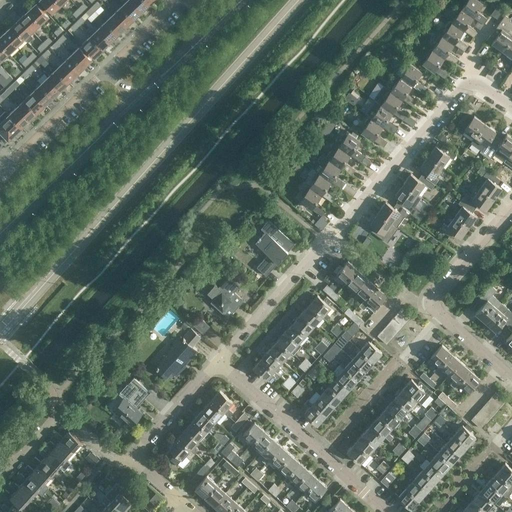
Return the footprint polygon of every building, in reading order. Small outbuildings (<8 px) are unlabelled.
[(60,4),(56,0),(40,0),(52,12),(60,4)] [(142,11),(130,0),(127,0),(121,6),(133,18),(136,15),(137,16),(142,11)] [(149,3),(146,0),(130,0),(142,11),(146,7),(145,6),(149,3)] [(466,0),(467,1),(462,8),(473,16),(484,24),(488,18),(477,10),(484,0),(466,0)] [(100,6),(96,2),(92,6),(95,10),(100,6)] [(32,8),(29,11),(40,23),(49,16),(36,3),(31,7),(32,8)] [(82,11),(87,7),(83,3),(78,8),(82,11)] [(491,13),(497,18),(505,7),(498,3),(491,13)] [(92,6),(87,11),(91,14),(95,10),(92,6)] [(133,18),(121,6),(113,13),(126,26),(130,22),(130,21),(133,18)] [(462,8),(460,6),(455,12),(457,14),(452,21),(463,29),(474,37),(478,32),(467,24),(473,16),(462,8)] [(78,8),(74,12),(77,16),(82,11),(78,8)] [(40,23),(29,11),(26,14),(25,13),(20,18),(32,31),(40,23)] [(126,26),(113,13),(106,21),(117,33),(120,30),(121,31),(126,26)] [(497,25),(490,34),(495,38),(492,42),(503,50),(511,36),(511,21),(509,19),(510,18),(505,14),(497,25)] [(84,21),(81,17),(76,21),(80,25),(84,21)] [(32,31),(20,18),(16,22),(16,23),(13,26),(25,38),(32,31)] [(67,18),(62,24),(65,28),(71,22),(67,18)] [(452,21),(450,20),(445,25),(447,27),(442,35),(453,43),(460,47),(464,50),(464,51),(468,45),(457,37),(463,29),(452,21)] [(76,21),(71,26),(75,29),(80,25),(76,21)] [(117,33),(106,21),(98,28),(110,41),(115,37),(114,36),(117,33)] [(25,38),(13,26),(10,29),(9,28),(5,32),(17,45),(25,38)] [(58,35),(63,30),(60,26),(54,31),(58,35)] [(98,28),(90,36),(102,48),(105,45),(106,46),(110,41),(98,28)] [(17,45),(5,32),(0,36),(1,38),(0,38),(0,43),(9,53),(17,45)] [(442,35),(440,33),(435,38),(438,41),(433,48),(431,47),(444,56),(444,57),(455,64),(458,59),(448,51),(453,43),(442,35)] [(61,43),(66,39),(62,35),(57,39),(61,43)] [(102,48),(90,36),(82,44),(96,58),(101,54),(99,52),(99,51),(102,48)] [(47,46),(51,41),(48,37),(43,42),(47,46)] [(511,37),(503,50),(511,56),(511,37)] [(57,39),(53,44),(57,47),(61,43),(57,39)] [(42,50),(47,46),(43,42),(38,46),(42,50)] [(9,53),(0,43),(0,59),(1,61),(9,53)] [(80,46),(72,54),(83,66),(86,63),(87,64),(92,59),(80,46)] [(444,56),(431,47),(426,52),(428,55),(423,62),(445,78),(449,72),(438,65),(444,57),(444,56)] [(46,58),(50,54),(46,50),(42,54),(46,58)] [(31,61),(36,56),(32,52),(27,57),(31,61)] [(42,54),(37,59),(41,62),(46,58),(42,54)] [(72,54),(64,61),(76,74),(81,70),(80,69),(83,66),(72,54)] [(27,65),(31,61),(27,57),(23,61),(27,65)] [(64,61),(56,69),(68,81),(71,78),(72,79),(76,74),(64,61)] [(405,70),(400,77),(411,85),(422,93),(426,87),(415,80),(421,71),(408,62),(403,68),(405,70)] [(30,73),(35,69),(31,65),(26,69),(30,73)] [(15,76),(21,70),(17,67),(12,72),(15,76)] [(26,69),(22,74),(26,78),(30,73),(26,69)] [(56,69),(48,76),(61,89),(65,85),(64,84),(68,81),(56,69)] [(13,78),(5,70),(1,74),(9,82),(13,78)] [(48,76),(41,84),(52,96),(55,93),(56,94),(61,89),(48,76)] [(395,84),(390,91),(402,99),(412,106),(416,101),(405,93),(411,85),(400,77),(398,76),(393,82),(395,84)] [(14,88),(19,84),(15,80),(11,85),(14,88)] [(41,84),(33,92),(45,104),(50,100),(49,99),(52,96),(41,84)] [(11,85),(6,89),(10,93),(14,88),(11,85)] [(381,105),(381,104),(392,112),(402,120),(406,114),(396,107),(402,99),(390,91),(383,85),(373,99),(375,100),(381,105)] [(355,105),(359,98),(349,91),(344,98),(355,105)] [(33,92),(25,99),(36,111),(40,108),(40,109),(45,104),(33,92)] [(25,99),(17,107),(29,119),(34,115),(33,114),(36,111),(25,99)] [(371,118),(382,126),(393,133),(397,128),(386,120),(392,112),(381,104),(381,105),(375,100),(365,114),(370,117),(371,118)] [(472,107),(466,103),(462,108),(468,112),(472,107)] [(17,107),(9,114),(21,126),(24,123),(25,124),(29,119),(17,107)] [(21,126),(9,114),(6,110),(0,115),(0,138),(5,143),(18,130),(18,129),(21,126)] [(466,117),(464,120),(462,119),(459,123),(460,125),(456,130),(462,134),(465,130),(474,137),(470,142),(471,143),(485,123),(474,116),(471,120),(466,117)] [(376,134),(382,126),(371,118),(370,117),(364,122),(367,124),(361,132),(383,147),(387,142),(376,134)] [(328,135),(337,122),(331,118),(322,132),(328,135)] [(360,128),(354,123),(351,128),(357,132),(360,128)] [(485,156),(497,139),(492,135),(495,131),(485,123),(471,143),(481,149),(479,152),(485,156)] [(343,139),(338,146),(350,154),(361,162),(365,156),(354,148),(359,140),(347,131),(341,136),(343,139)] [(508,156),(511,149),(511,137),(507,134),(501,142),(497,139),(485,156),(490,160),(494,154),(504,161),(508,156)] [(436,146),(428,157),(442,167),(449,156),(453,159),(456,154),(443,144),(440,149),(436,146)] [(334,153),(329,159),(340,168),(351,175),(355,170),(344,162),(350,154),(338,146),(337,145),(331,151),(334,153)] [(329,160),(322,155),(317,159),(319,162),(315,168),(312,167),(312,168),(331,181),(341,189),(345,183),(335,175),(340,168),(329,159),(329,160)] [(370,159),(365,156),(362,161),(367,164),(370,159)] [(442,167),(428,157),(420,167),(425,171),(421,175),(435,185),(438,179),(435,177),(442,167)] [(483,175),(487,169),(481,166),(478,171),(483,175)] [(331,181),(312,168),(307,173),(309,175),(305,181),(303,180),(302,181),(321,195),(332,202),(336,197),(325,189),(331,181)] [(487,179),(480,189),(493,199),(501,188),(497,185),(501,180),(487,170),(483,176),(487,179)] [(411,174),(403,185),(417,195),(424,185),(431,190),(435,185),(421,175),(418,179),(411,174)] [(321,195),(302,181),(297,186),(300,188),(294,196),(322,216),(326,211),(315,203),(321,195)] [(417,195),(403,185),(395,195),(399,198),(396,203),(410,212),(413,207),(410,205),(417,195)] [(466,194),(462,199),(475,208),(478,204),(486,209),(493,199),(480,189),(473,199),(466,194)] [(462,207),(455,217),(469,227),(476,216),(472,213),(475,208),(462,199),(458,204),(462,207)] [(378,213),(392,223),(397,226),(404,217),(406,218),(410,212),(396,203),(393,207),(386,202),(378,213)] [(424,215),(416,209),(412,214),(421,220),(424,215)] [(392,223),(378,213),(370,224),(375,227),(371,231),(385,241),(389,236),(385,233),(392,223)] [(321,230),(327,223),(324,220),(325,218),(321,216),(314,224),(321,230)] [(443,224),(440,229),(453,239),(456,234),(461,238),(469,227),(455,217),(447,227),(443,224)] [(267,275),(295,244),(269,221),(261,229),(266,232),(256,243),(269,255),(257,267),(267,275)] [(337,274),(345,281),(346,282),(358,270),(348,261),(337,274)] [(358,270),(346,282),(356,291),(367,278),(358,270)] [(239,283),(243,278),(236,272),(232,276),(239,283)] [(244,301),(235,292),(240,287),(228,277),(218,288),(215,285),(208,294),(214,299),(211,303),(228,318),(244,301)] [(356,291),(364,298),(365,299),(376,287),(367,278),(356,291)] [(333,298),(337,293),(327,284),(322,289),(333,298)] [(502,304),(492,295),(497,290),(491,285),(480,297),(486,301),(475,313),(485,322),(502,304)] [(376,287),(365,299),(364,298),(359,304),(363,308),(367,305),(374,311),(383,302),(381,301),(386,295),(376,287)] [(333,298),(341,305),(346,301),(337,293),(333,298)] [(318,295),(309,305),(323,316),(327,320),(331,316),(326,312),(331,307),(318,295)] [(511,324),(511,322),(511,311),(511,312),(502,304),(485,322),(495,331),(506,319),(511,324)] [(323,316),(309,305),(301,313),(315,325),(323,316)] [(350,317),(354,312),(348,307),(344,312),(350,317)] [(401,308),(397,313),(406,321),(411,316),(401,308)] [(358,325),(363,320),(354,312),(350,317),(358,325)] [(315,325),(301,313),(293,322),(307,334),(315,325)] [(406,321),(397,313),(393,317),(402,326),(406,321)] [(203,334),(210,326),(200,317),(193,325),(203,334)] [(393,317),(389,322),(398,330),(402,326),(393,317)] [(307,334),(293,322),(285,331),(299,343),(307,334)] [(340,332),(344,328),(337,322),(333,326),(340,332)] [(389,322),(385,326),(394,335),(398,330),(389,322)] [(340,332),(333,326),(330,330),(337,336),(340,332)] [(385,326),(381,331),(390,339),(394,335),(385,326)] [(192,347),(200,337),(191,329),(183,338),(181,337),(168,351),(170,352),(156,368),(167,378),(172,372),(177,376),(185,366),(185,365),(197,351),(192,347)] [(352,335),(346,330),(342,334),(349,339),(352,335)] [(299,343),(285,331),(277,340),(291,352),(294,355),(302,346),(299,343)] [(381,331),(377,335),(386,344),(390,339),(381,331)] [(349,339),(342,334),(339,337),(345,343),(349,339)] [(291,352),(277,340),(269,349),(283,361),(291,352)] [(324,350),(328,346),(321,340),(317,344),(324,350)] [(369,341),(361,350),(374,362),(382,353),(369,341)] [(324,350),(317,344),(314,347),(321,353),(324,350)] [(430,358),(440,366),(451,354),(442,345),(430,358)] [(336,353),(330,347),(326,352),(333,357),(336,353)] [(283,361),(269,349),(262,358),(281,375),(285,371),(278,366),(283,361)] [(361,350),(353,359),(366,371),(374,362),(361,350)] [(333,357),(326,352),(323,355),(329,361),(333,357)] [(451,354),(440,366),(449,375),(461,362),(451,354)] [(281,375),(262,358),(253,367),(269,381),(272,377),(275,377),(277,378),(280,374),(281,375)] [(308,368),(312,364),(305,358),(301,362),(308,368)] [(353,359),(346,367),(345,368),(358,380),(366,371),(353,359)] [(308,368),(301,362),(298,365),(305,371),(308,368)] [(461,362),(449,375),(454,379),(450,383),(455,388),(459,383),(470,370),(461,362)] [(358,380),(345,368),(340,364),(333,372),(337,377),(350,389),(358,380)] [(320,371),(314,365),(310,369),(317,375),(320,371)] [(317,375),(310,369),(307,373),(313,379),(317,375)] [(470,370),(459,383),(468,392),(480,379),(470,370)] [(426,382),(430,378),(423,371),(420,376),(426,382)] [(292,385),(296,381),(289,375),(286,379),(292,385)] [(142,414),(135,407),(149,391),(134,377),(119,394),(123,398),(113,409),(131,426),(142,414)] [(337,377),(329,386),(342,398),(350,389),(337,377)] [(426,382),(432,387),(436,383),(430,378),(426,382)] [(292,385),(286,379),(282,383),(289,389),(292,385)] [(411,379),(403,388),(416,400),(425,391),(411,379)] [(294,387),(301,393),(304,389),(298,383),(294,387)] [(329,386),(321,395),(334,407),(342,398),(329,386)] [(294,387),(291,391),(297,397),(301,393),(294,387)] [(416,400),(403,388),(395,397),(409,409),(416,400)] [(219,391),(211,401),(224,412),(224,411),(229,416),(233,412),(228,407),(232,402),(219,391)] [(443,400),(447,396),(442,391),(438,396),(443,400)] [(495,392),(491,397),(500,405),(505,400),(495,392)] [(321,395),(313,403),(308,399),(326,416),(334,407),(321,395)] [(452,409),(457,404),(447,396),(443,400),(452,409)] [(409,409),(395,397),(387,406),(401,418),(405,422),(409,418),(404,414),(409,409)] [(491,397),(487,401),(496,410),(500,405),(491,397)] [(326,416),(308,399),(304,403),(310,408),(305,413),(316,423),(318,425),(326,416)] [(224,412),(211,401),(202,410),(215,421),(224,412)] [(487,401),(483,406),(492,414),(496,410),(487,401)] [(401,418),(387,406),(379,415),(393,427),(401,418)] [(431,419),(438,412),(431,406),(424,414),(431,419)] [(483,406),(479,410),(489,419),(492,414),(483,406)] [(215,421),(202,410),(194,419),(207,431),(215,421)] [(479,410),(475,415),(484,423),(489,419),(479,410)] [(239,426),(249,416),(244,411),(235,422),(239,426)] [(446,419),(440,414),(436,418),(443,424),(446,419)] [(393,427),(379,415),(371,424),(385,436),(393,427)] [(475,415),(471,419),(480,428),(484,423),(475,415)] [(443,424),(436,418),(433,421),(439,427),(443,424)] [(207,431),(194,419),(186,429),(199,440),(207,431)] [(239,426),(235,422),(230,426),(235,431),(239,426)] [(243,435),(252,444),(264,430),(254,422),(243,435)] [(385,436),(371,424),(363,433),(377,445),(385,436)] [(418,434),(422,430),(415,424),(411,428),(418,434)] [(463,425),(455,434),(468,446),(476,437),(463,425)] [(418,434),(411,428),(408,432),(415,437),(418,434)] [(199,440),(186,429),(177,438),(190,449),(195,453),(199,449),(197,448),(197,447),(194,445),(199,440)] [(82,442),(69,430),(63,437),(57,432),(54,435),(60,440),(61,439),(74,450),(82,442)] [(264,430),(252,444),(261,452),(273,438),(264,430)] [(420,436),(427,441),(430,437),(424,432),(420,436)] [(377,445),(363,433),(355,442),(369,454),(377,445)] [(223,445),(223,444),(229,438),(225,434),(219,441),(223,445)] [(455,434),(447,443),(460,455),(468,446),(455,434)] [(420,436),(417,439),(424,445),(427,441),(420,436)] [(190,459),(195,453),(190,449),(177,438),(169,448),(171,449),(166,455),(177,465),(185,455),(190,459)] [(273,438),(261,452),(265,456),(262,460),(266,463),(269,459),(270,460),(282,446),(273,438)] [(61,439),(60,440),(55,445),(49,440),(46,443),(52,448),(54,447),(67,458),(74,450),(61,439)] [(223,445),(219,441),(213,447),(218,451),(223,445)] [(221,451),(226,456),(235,446),(229,441),(221,451)] [(369,454),(355,442),(347,451),(360,463),(369,454)] [(399,455),(406,448),(399,442),(392,449),(399,455)] [(447,443),(439,452),(452,464),(460,455),(447,443)] [(282,446),(270,460),(279,468),(290,454),(282,446)] [(54,447),(52,448),(48,453),(42,448),(39,451),(45,457),(46,455),(59,467),(67,458),(54,447)] [(414,455),(408,450),(404,453),(411,459),(414,455)] [(94,465),(99,459),(90,451),(85,458),(94,465)] [(439,452),(431,461),(444,473),(452,464),(439,452)] [(234,463),(240,457),(236,453),(230,460),(234,463)] [(411,459),(404,453),(401,457),(407,463),(411,459)] [(290,454),(279,468),(287,475),(284,479),(284,480),(299,462),(290,454)] [(46,455),(45,457),(41,462),(35,456),(32,459),(38,465),(39,463),(52,475),(59,467),(46,455)] [(234,463),(238,466),(244,460),(240,457),(234,463)] [(195,484),(213,463),(209,459),(190,480),(195,484)] [(229,470),(233,466),(226,460),(222,464),(229,470)] [(386,469),(390,466),(383,460),(380,464),(386,469)] [(431,461),(423,470),(436,482),(444,473),(431,461)] [(299,462),(284,480),(287,483),(291,479),(296,484),(308,470),(299,462)] [(39,463),(38,465),(33,470),(27,464),(24,468),(30,473),(32,472),(44,483),(52,475),(39,463)] [(511,469),(505,463),(497,473),(510,484),(511,482),(511,469)] [(386,469),(380,464),(376,467),(383,473),(386,469)] [(235,475),(239,471),(233,466),(229,470),(235,475)] [(254,477),(260,470),(256,467),(250,473),(254,477)] [(398,473),(392,467),(388,471),(395,477),(398,473)] [(254,477),(258,480),(264,474),(260,470),(254,477)] [(308,470),(296,484),(305,492),(317,478),(308,470)] [(423,470),(415,479),(428,491),(436,482),(423,470)] [(395,477),(388,471),(380,480),(385,485),(390,479),(391,481),(395,477)] [(32,472),(30,473),(26,478),(20,473),(17,476),(23,481),(24,480),(37,491),(44,483),(32,472)] [(110,472),(104,478),(108,482),(114,475),(110,472)] [(511,485),(510,484),(497,473),(489,481),(506,497),(511,490),(511,485)] [(207,475),(195,488),(205,497),(216,484),(207,475)] [(251,482),(245,477),(241,481),(248,486),(251,482)] [(317,478),(305,492),(315,500),(326,487),(317,478)] [(415,479),(407,488),(420,500),(428,491),(415,479)] [(24,480),(23,481),(18,486),(13,481),(10,484),(16,490),(17,488),(30,500),(37,491),(24,480)] [(506,497),(489,481),(481,490),(494,502),(498,506),(506,497)] [(251,482),(248,486),(254,492),(258,488),(251,482)] [(272,493),(278,486),(274,482),(268,489),(272,493)] [(75,486),(71,483),(67,487),(72,491),(75,486)] [(105,495),(108,498),(111,501),(123,511),(132,503),(122,494),(125,491),(116,483),(105,495)] [(216,484),(205,497),(214,505),(226,492),(216,484)] [(272,493),(275,496),(281,489),(278,486),(272,493)] [(17,488),(16,490),(11,495),(5,489),(2,493),(8,498),(10,496),(16,502),(22,508),(30,500),(17,488)] [(407,488),(399,497),(412,509),(420,500),(407,488)] [(494,502),(481,490),(473,499),(486,511),(494,502)] [(226,492),(214,505),(221,511),(224,511),(235,501),(226,492)] [(150,510),(161,498),(155,493),(153,495),(151,494),(147,498),(149,500),(145,505),(150,510)] [(270,499),(264,493),(260,497),(267,503),(270,499)] [(55,498),(51,503),(56,507),(60,503),(55,498)] [(100,507),(103,510),(105,511),(123,511),(111,501),(108,498),(100,507)] [(290,509),(296,502),(292,499),(286,505),(290,509)] [(328,511),(344,511),(349,507),(340,499),(328,511)] [(485,511),(486,511),(473,499),(465,508),(469,511),(485,511)] [(235,501),(224,511),(241,511),(244,509),(235,501)] [(27,511),(22,508),(16,502),(9,509),(3,503),(1,507),(6,511),(8,510),(10,511),(27,511)] [(290,509),(293,511),(299,505),(296,502),(290,509)]
